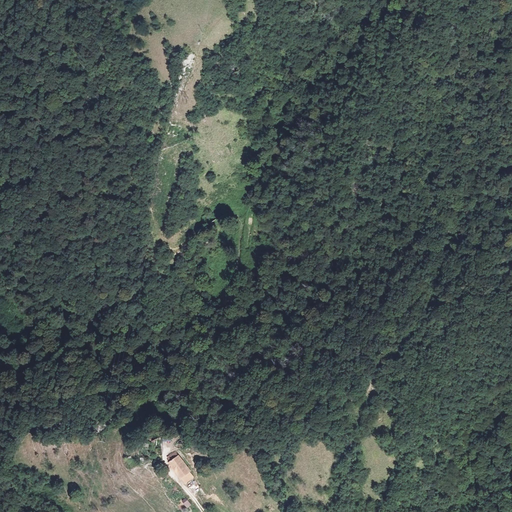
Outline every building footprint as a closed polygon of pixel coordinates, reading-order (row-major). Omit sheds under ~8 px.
[(220,205),(215,209),(222,216),(226,212),(220,205)] [(215,209),(205,218),(211,225),(222,216),(215,209)] [(211,225),(205,218),(201,222),(207,229),(211,225)] [(211,337),(202,336),(201,344),(209,345),(209,342),(211,337)] [(207,477),(188,456),(180,464),(200,485),(207,477)] [(186,497),(182,501),(188,508),(192,505),(186,497)] [(210,506),(204,500),(201,503),(207,509),(210,506)]
